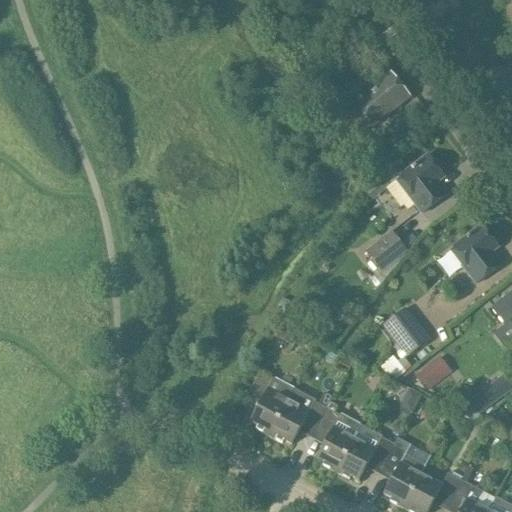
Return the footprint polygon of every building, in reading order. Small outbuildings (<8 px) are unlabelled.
[(340,113),(359,138),(372,127),(410,98),(390,73),(353,102),(353,103),(340,113)] [(427,156),(399,178),(396,180),(422,214),(447,195),(437,182),(444,177),(427,156)] [(385,183),(379,177),(363,190),(369,197),(385,183)] [(482,226),(454,248),(455,249),(446,256),(457,269),(462,265),(477,284),(501,265),(492,253),(498,248),(482,226)] [(381,271),(407,251),(392,233),(367,252),(381,271)] [(312,251),(314,252),(323,259),(331,249),(323,242),(321,241),(312,251)] [(383,326),(398,346),(407,358),(429,341),(405,309),(383,326)] [(427,393),(460,369),(446,352),(415,377),(427,393)] [(269,438),(294,391),(273,380),(272,381),(259,374),(246,399),(259,406),(250,423),(257,427),(256,430),(269,438)] [(468,402),(479,415),(511,391),(511,386),(504,375),(468,402)] [(294,391),(269,438),(282,445),(284,442),(292,446),(301,428),(314,435),(327,410),(332,400),(324,395),(318,405),(315,403),(315,402),(294,391)] [(336,474),(361,427),(340,415),(339,416),(335,414),(337,410),(329,406),(327,410),(314,435),(326,441),(317,459),(324,463),(323,466),(336,474)] [(381,471),(394,446),(382,439),(382,438),(361,427),(336,474),(349,481),(351,478),(359,482),(368,464),(381,471)] [(403,509),(421,476),(410,469),(416,457),(394,446),(381,471),(393,477),(383,495),(391,499),(389,502),(403,509)] [(428,511),(435,500),(448,507),(461,481),(448,474),(441,486),(421,476),(403,509),(407,511),(428,511)] [(461,481),(448,507),(457,511),(487,511),(495,498),(488,511),(468,501),(474,489),(461,481)] [(511,511),(511,507),(495,498),(487,511),(511,511)]
